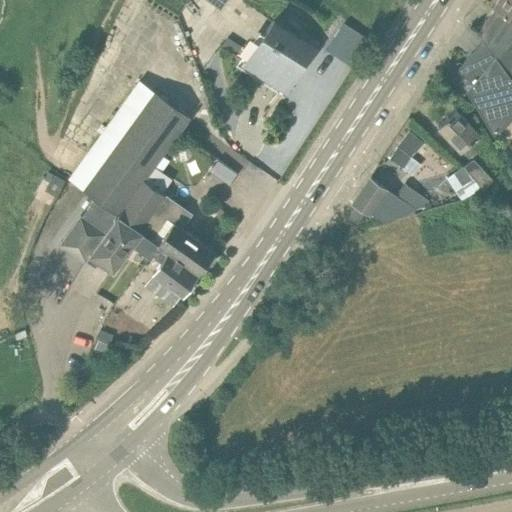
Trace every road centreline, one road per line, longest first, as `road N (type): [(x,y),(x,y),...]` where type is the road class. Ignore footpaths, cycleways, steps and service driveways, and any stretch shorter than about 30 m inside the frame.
road 1 (secondary): [(234,305),(439,0)]
road 2 (secondary): [(429,483),(368,479),(196,499),(163,484),(126,449)]
road 3 (secondary): [(234,305),(79,441)]
road 4 (secondary): [(126,449),(186,386),(234,305)]
